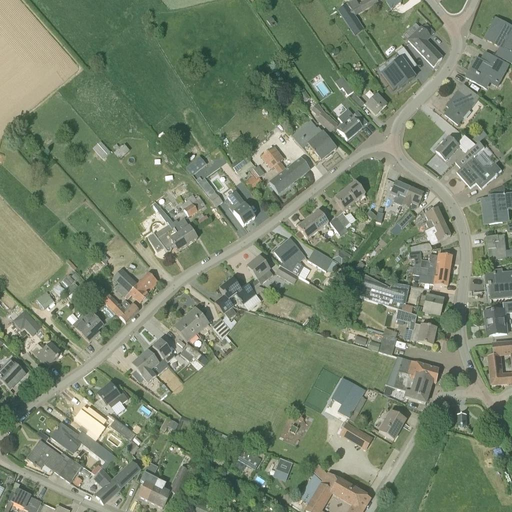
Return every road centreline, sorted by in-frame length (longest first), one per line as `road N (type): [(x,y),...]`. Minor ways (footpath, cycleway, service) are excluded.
road 1 (residential): [(0,436),(201,262),(252,235),(356,157),(390,148)]
road 2 (residential): [(481,393),(459,322),(465,267),(455,211),(390,148)]
road 3 (unclassified): [(368,511),(438,399),(481,393)]
road 4 (residential): [(390,148),(400,118),(450,62),(451,28)]
road 5 (residential): [(109,511),(0,461)]
